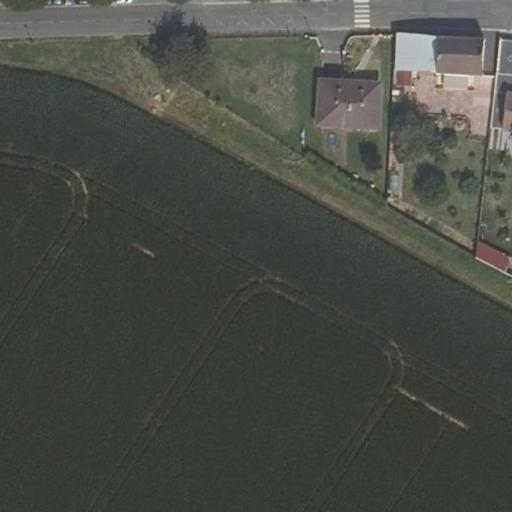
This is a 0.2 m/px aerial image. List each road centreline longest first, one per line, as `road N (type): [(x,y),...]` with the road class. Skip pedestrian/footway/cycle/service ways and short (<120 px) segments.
road 1 (track): [(511,308),(201,135),(100,96),(0,76)]
road 2 (tertiary): [(454,13),(0,23)]
